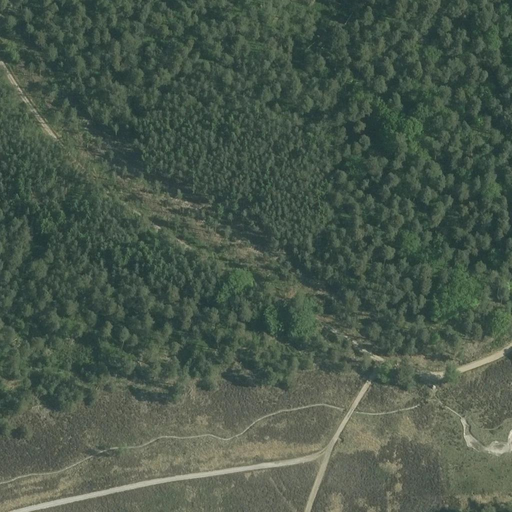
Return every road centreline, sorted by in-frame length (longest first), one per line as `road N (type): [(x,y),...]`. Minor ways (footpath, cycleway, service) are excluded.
road 1 (track): [(326,456),(145,479),(21,511)]
road 2 (track): [(511,346),(435,376),(381,360)]
